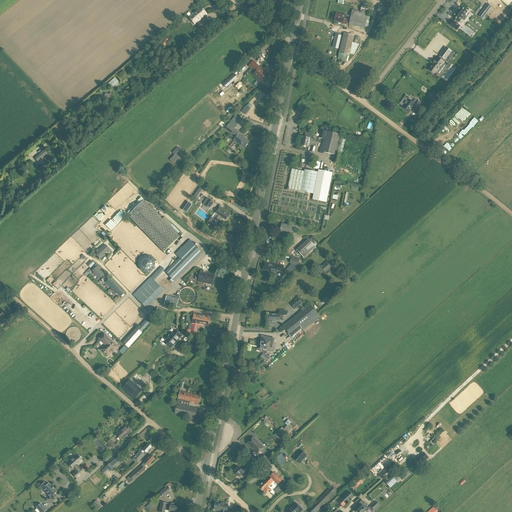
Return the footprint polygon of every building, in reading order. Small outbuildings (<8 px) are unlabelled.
[(511,9),(499,0),(474,0),(504,23),(511,13),(511,9)] [(201,6),(189,16),(195,23),(206,13),(201,6)] [(362,6),(361,12),(373,14),(374,8),(362,6)] [(378,6),(377,13),(378,13),(387,16),(387,15),(389,9),(378,6)] [(457,10),(455,13),(452,17),(456,19),(454,22),(453,21),(450,25),(457,30),(460,26),(457,24),(459,22),(462,19),(464,21),(467,17),(464,15),(467,12),(460,7),(457,10)] [(352,11),(351,16),(350,20),(349,25),(366,28),(368,14),(352,11)] [(336,13),(334,22),(347,25),(348,19),(349,16),(336,13)] [(378,13),(376,22),(382,23),(388,15),(387,15),(387,16),(378,13)] [(470,62),(479,50),(445,23),(435,35),(470,62)] [(211,24),(201,30),(204,35),(214,29),(211,24)] [(198,32),(193,37),(195,40),(201,36),(198,32)] [(343,33),(342,41),(339,52),(337,59),(345,61),(347,55),(349,56),(349,54),(354,37),(354,36),(343,33)] [(335,34),(332,47),(338,48),(341,36),(335,34)] [(168,47),(174,39),(170,36),(163,44),(168,47)] [(354,37),(349,54),(354,55),(359,44),(356,44),(358,38),(354,37)] [(445,47),(439,55),(440,56),(444,59),(445,60),(451,51),(445,47)] [(246,51),(241,56),(245,60),(250,55),(246,51)] [(438,58),(429,69),(434,73),(435,71),(439,74),(445,66),(442,64),(444,62),(443,61),(444,59),(440,56),(438,58)] [(253,62),(249,66),(256,73),(254,74),(263,83),(264,82),(265,83),(267,80),(266,79),(269,77),(253,62)] [(382,73),(387,66),(382,62),(377,69),(382,73)] [(415,80),(401,68),(393,77),(406,89),(415,80)] [(235,75),(223,85),(226,88),(229,86),(228,85),(237,78),(235,75)] [(116,78),(108,85),(112,89),(120,82),(116,78)] [(431,92),(428,95),(435,100),(438,97),(431,92)] [(402,100),(399,104),(402,107),(409,112),(412,108),(414,110),(416,108),(420,102),(417,100),(414,104),(408,99),(405,97),(402,100)] [(246,105),(241,112),(245,116),(250,109),(246,105)] [(235,116),(225,129),(235,137),(233,140),(244,148),(249,142),(233,129),(238,123),(240,120),(239,119),(235,116)] [(320,130),(318,138),(323,139),(320,153),(327,155),(327,154),(335,155),(340,135),(320,130)] [(59,134),(56,136),(65,145),(67,143),(59,134)] [(302,137),(300,145),(310,148),(310,151),(314,152),(316,142),(312,141),(313,139),(309,138),(310,135),(306,134),(305,137),(302,137)] [(177,155),(183,149),(180,147),(175,152),(177,155)] [(183,150),(172,161),(176,164),(186,153),(183,150)] [(35,158),(38,162),(47,154),(44,151),(35,158)] [(314,194),(318,172),(305,170),(304,172),(298,170),(291,169),(287,189),(294,190),(314,194)] [(325,202),(331,173),(318,170),(318,172),(314,194),(313,200),(325,202)] [(199,187),(192,198),(196,201),(203,190),(199,187)] [(145,199),(129,215),(165,251),(181,236),(145,199)] [(204,203),(202,205),(209,209),(213,203),(208,199),(205,204),(204,203)] [(220,206),(207,224),(213,228),(216,224),(221,217),(226,220),(230,214),(220,208),(221,207),(220,206)] [(167,217),(166,219),(173,226),(175,225),(167,217)] [(281,224),(279,235),(284,236),(285,232),(291,233),(292,227),(281,224)] [(307,240),(296,251),(303,258),(314,247),(307,240)] [(180,257),(165,272),(171,279),(170,280),(172,283),(174,281),(188,267),(193,263),(203,252),(195,243),(184,253),(180,249),(177,253),(180,257)] [(100,250),(97,254),(101,258),(102,259),(105,255),(108,251),(109,252),(111,250),(110,249),(106,244),(105,246),(104,245),(99,249),(100,250)] [(138,265),(140,269),(144,272),(148,272),(152,270),(155,266),(155,262),(153,258),(149,255),(145,255),(141,257),(138,261),(138,265)] [(332,266),(335,263),(330,258),(320,267),(327,274),(334,268),(332,266)] [(264,262),(263,270),(276,272),(276,271),(282,272),(283,266),(264,262)] [(98,266),(93,270),(95,272),(93,273),(97,277),(98,276),(100,278),(105,273),(98,266)] [(150,278),(132,295),(137,300),(147,309),(147,308),(164,292),(153,281),(164,270),(161,267),(150,278)] [(199,273),(197,282),(212,285),(214,275),(199,273)] [(346,274),(341,278),(346,284),(351,280),(346,274)] [(75,276),(70,281),(76,286),(81,281),(75,276)] [(110,278),(105,282),(120,298),(124,293),(110,278)] [(167,295),(165,304),(177,307),(180,298),(167,295)] [(295,301),(291,304),(295,309),(302,304),(297,297),(294,300),(295,301)] [(309,305),(278,330),(281,333),(285,329),(290,334),(289,335),(291,338),(302,329),(304,331),(314,322),(320,317),(317,315),(309,305)] [(269,315),(269,325),(275,325),(275,321),(279,321),(279,319),(283,319),(283,316),(285,316),(285,311),(279,311),(279,315),(269,315)] [(197,336),(198,325),(202,326),(202,325),(208,326),(209,318),(204,317),(204,316),(194,314),(192,324),(193,324),(192,330),(191,330),(190,336),(191,336),(191,334),(197,336)] [(147,319),(139,328),(143,332),(151,323),(147,319)] [(174,330),(164,342),(171,348),(181,336),(174,330)] [(105,334),(99,339),(101,340),(104,344),(105,343),(106,344),(101,349),(108,356),(110,353),(109,351),(112,348),(114,350),(117,347),(110,341),(111,340),(106,335),(105,334)] [(261,342),(259,349),(272,351),(274,339),(266,337),(266,338),(262,337),(261,342)] [(124,345),(119,351),(122,354),(128,348),(124,345)] [(142,376),(144,378),(151,372),(149,369),(142,376)] [(142,390),(130,379),(122,389),(134,399),(142,390)] [(180,391),(175,413),(190,417),(196,418),(199,408),(190,406),(191,402),(200,404),(201,396),(193,394),(180,391)] [(127,425),(116,434),(121,440),(131,431),(127,425)] [(431,429),(428,426),(421,432),(424,436),(431,429)] [(281,428),(274,435),(280,440),(286,434),(281,428)] [(263,448),(258,443),(258,442),(254,438),(247,444),(252,449),(252,448),(257,453),(263,448)] [(111,439),(108,442),(113,448),(116,445),(111,439)] [(137,453),(132,459),(136,463),(138,460),(139,461),(152,447),(148,444),(145,446),(142,448),(141,447),(138,450),(140,451),(139,451),(137,453)] [(301,451),(294,458),(300,464),(305,458),(307,456),(301,451)] [(424,452),(414,461),(416,462),(418,465),(419,466),(428,457),(424,452)] [(77,455),(68,463),(74,469),(76,471),(73,474),(77,479),(85,472),(80,467),(79,468),(77,466),(83,462),(81,460),(82,459),(79,456),(79,457),(77,455)] [(150,455),(144,462),(148,466),(154,458),(150,455)] [(118,456),(106,466),(109,471),(113,468),(112,466),(120,459),(118,456)] [(385,457),(371,470),(376,475),(377,474),(381,478),(388,472),(384,468),(390,462),(385,457)] [(260,458),(255,462),(259,466),(263,461),(260,458)] [(254,462),(248,467),(253,472),(258,467),(254,462)] [(142,466),(126,479),(130,483),(145,469),(142,466)] [(238,467),(234,471),(238,476),(243,472),(244,473),(247,470),(243,466),(240,469),(238,467)] [(407,470),(400,476),(403,479),(410,473),(407,470)] [(273,472),(269,476),(278,484),(281,480),(273,472)] [(265,480),(259,486),(266,493),(270,489),(267,487),(270,484),(267,482),(270,479),(268,476),(265,480)] [(363,476),(351,487),(353,489),(365,479),(363,476)] [(392,476),(385,482),(390,488),(397,481),(392,476)] [(43,481),(39,485),(41,488),(42,487),(49,496),(48,496),(51,499),(55,496),(53,493),(55,491),(53,488),(50,485),(47,482),(45,484),(43,481)] [(310,508),(308,510),(310,511),(314,511),(319,507),(336,491),(331,486),(310,508)] [(167,487),(161,492),(165,497),(171,492),(167,487)] [(349,491),(338,502),(343,507),(353,496),(354,496),(349,491)] [(290,497),(285,502),(287,505),(293,499),(290,497)] [(356,508),(354,510),(356,511),(360,511),(366,507),(367,506),(362,500),(355,507),(356,508)] [(96,501),(93,504),(98,510),(102,507),(96,501)] [(376,501),(371,506),(374,510),(379,505),(376,501)] [(162,502),(160,511),(165,511),(166,510),(171,511),(172,505),(172,504),(162,502)] [(215,502),(214,510),(220,511),(219,511),(225,511),(226,511),(228,504),(215,502)] [(42,503),(37,507),(40,511),(45,511),(47,510),(42,503)] [(153,511),(158,508),(154,503),(149,507),(153,511)] [(295,503),(286,511),(299,511),(302,509),(295,503)]
